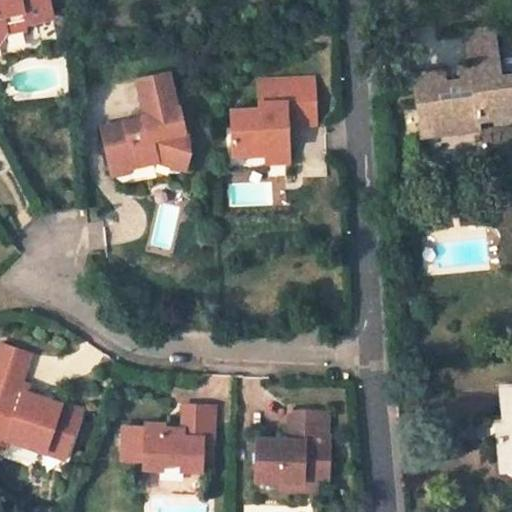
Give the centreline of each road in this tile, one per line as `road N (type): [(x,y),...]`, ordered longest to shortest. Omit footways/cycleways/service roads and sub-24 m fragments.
road 1 (residential): [(54,262),(106,317),(181,344),(371,342)]
road 2 (residential): [(371,342),(349,0)]
road 3 (residential): [(382,511),(371,342)]
